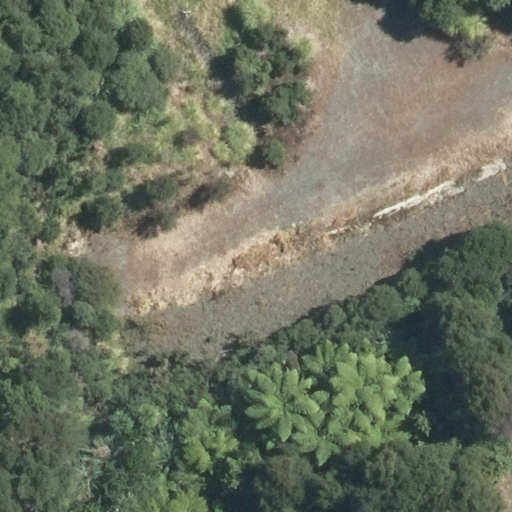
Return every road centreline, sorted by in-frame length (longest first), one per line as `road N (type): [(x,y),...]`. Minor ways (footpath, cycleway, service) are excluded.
road 1 (track): [(104,272),(511,84)]
road 2 (track): [(353,0),(432,121)]
